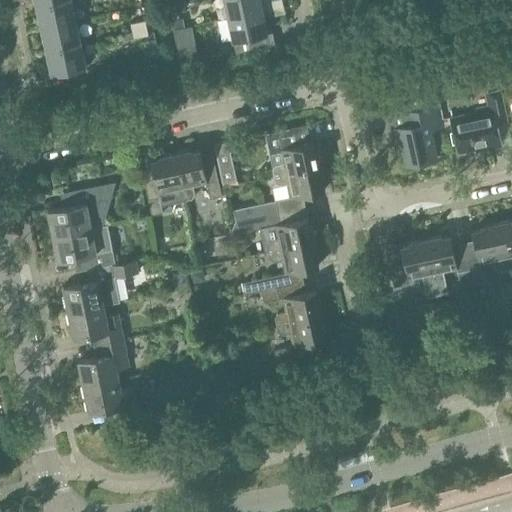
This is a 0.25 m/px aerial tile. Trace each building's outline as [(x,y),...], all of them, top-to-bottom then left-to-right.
[(76,21),(71,0),(65,0),(37,6),(42,29),(76,21)] [(262,11),(259,0),(223,0),(228,19),(262,11)] [(272,0),(266,1),(268,9),(283,6),(282,0),(272,0)] [(283,6),(268,9),(270,17),(285,13),(283,6)] [(267,34),(262,11),(228,19),(233,41),(267,34)] [(132,32),(147,29),(145,20),(130,24),(132,32)] [(76,21),(42,29),(47,51),(81,44),(76,21)] [(147,29),(132,32),(133,39),(148,36),(147,29)] [(510,44),(508,36),(492,40),(494,48),(496,56),(511,52),(510,44)] [(86,66),(81,44),(47,51),(52,74),(86,66)] [(429,69),(427,59),(415,62),(417,72),(429,69)] [(500,145),(495,123),(507,121),(500,91),(488,93),(490,107),(478,109),(479,116),(453,122),(451,111),(449,111),(458,151),(485,145),(486,148),(500,145)] [(409,125),(395,129),(397,142),(401,141),(406,165),(447,156),(446,154),(435,157),(429,129),(441,127),(436,106),(407,113),(409,125)] [(228,142),(213,145),(222,184),(236,181),(228,142)] [(273,176),(320,166),(317,150),(315,151),(313,142),(280,149),(283,164),(274,165),(271,170),(273,176)] [(190,150),(174,154),(185,201),(192,200),(195,195),(193,186),(206,184),(199,150),(190,152),(190,150)] [(185,201),(174,154),(159,157),(159,159),(150,161),(158,194),(171,191),(173,199),(178,202),(185,201)] [(320,166),(273,176),(274,183),(279,186),(287,184),(290,198),(323,191),(322,182),(324,182),(320,166)] [(218,181),(206,184),(209,199),(221,197),(218,181)] [(47,210),(52,236),(90,228),(87,214),(104,210),(99,186),(69,192),(72,205),(47,210)] [(159,198),(147,200),(151,216),(162,213),(159,198)] [(277,212),(275,201),(260,205),(262,216),(277,212)] [(265,228),(262,228),(266,245),(267,252),(315,242),(311,226),(309,226),(307,218),(280,224),(277,212),(262,216),(265,228)] [(511,221),(511,220),(495,224),(506,271),(511,269),(511,221)] [(506,271),(495,224),(480,227),(480,229),(472,231),(479,264),(493,261),(495,269),(499,271),(500,272),(506,271)] [(90,228),(52,236),(58,262),(82,257),(85,270),(114,264),(110,239),(93,243),(90,228)] [(441,236),(425,239),(438,296),(448,293),(445,279),(443,272),(457,269),(449,236),(441,238),(441,236)] [(438,296),(425,239),(410,243),(410,245),(401,247),(405,267),(394,270),(398,286),(409,284),(408,280),(422,277),(424,285),(427,298),(438,296)] [(315,242),(267,252),(269,259),(274,262),(282,260),(285,274),(318,267),(316,258),(318,258),(315,242)] [(135,260),(112,265),(114,277),(137,272),(135,260)] [(480,267),(468,270),(472,285),(484,283),(480,267)] [(461,288),(472,285),(468,270),(457,273),(461,288)] [(244,295),(260,291),(276,288),(273,276),(241,283),(244,295)] [(67,310),(68,312),(103,305),(119,302),(117,293),(113,291),(110,277),(63,287),(64,293),(58,294),(62,311),(67,310)] [(278,299),(276,288),(260,291),(263,303),(278,299)] [(274,318),(275,325),(322,314),(319,299),(317,299),(315,291),(282,298),(285,312),(277,313),(274,318)] [(103,305),(68,312),(73,338),(97,333),(99,345),(122,340),(117,314),(105,316),(103,305)] [(326,330),(322,314),(275,325),(277,331),(281,335),(290,333),(293,346),(326,339),(324,331),(326,330)] [(78,361),(83,387),(118,379),(116,368),(128,366),(122,340),(99,345),(101,356),(78,361)] [(289,347),(273,350),(276,362),(291,359),(289,347)] [(121,391),(118,379),(83,387),(88,412),(112,407),(115,423),(139,418),(133,389),(121,391)]
